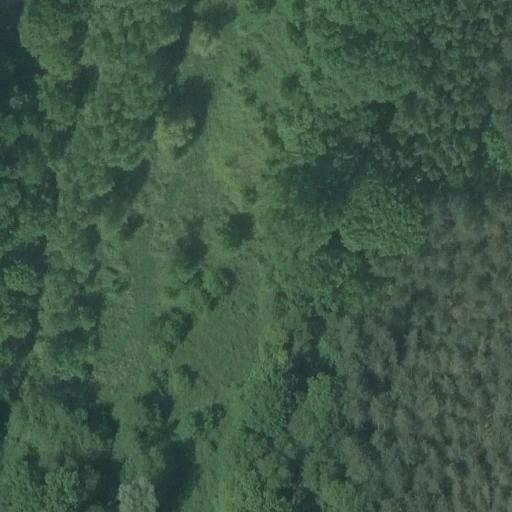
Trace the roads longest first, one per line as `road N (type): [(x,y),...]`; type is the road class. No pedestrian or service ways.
road 1 (track): [(356,511),(334,400),(412,0)]
road 2 (track): [(511,165),(380,167)]
